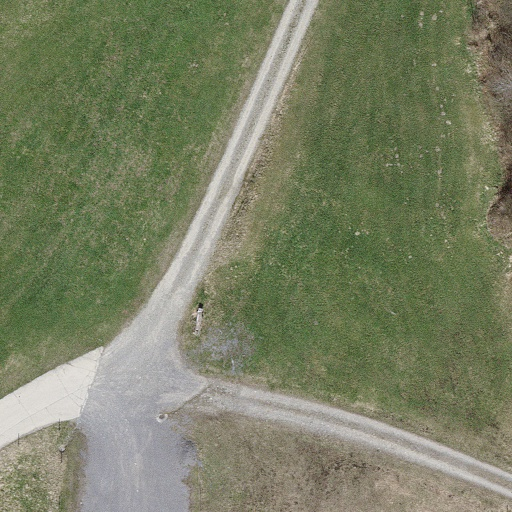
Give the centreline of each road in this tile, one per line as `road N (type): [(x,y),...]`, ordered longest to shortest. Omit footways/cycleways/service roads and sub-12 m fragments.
road 1 (track): [(140,401),(310,0)]
road 2 (track): [(140,401),(443,455),(511,488)]
road 3 (track): [(0,464),(140,401)]
